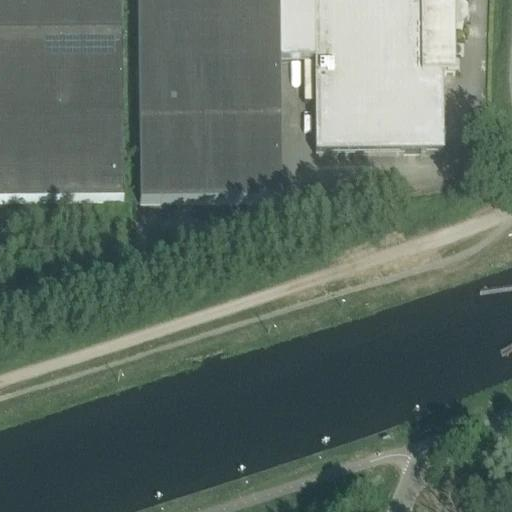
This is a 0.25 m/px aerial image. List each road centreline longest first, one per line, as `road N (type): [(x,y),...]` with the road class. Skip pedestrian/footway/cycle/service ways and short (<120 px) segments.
road 1 (track): [(511,214),(447,246),(0,383)]
road 2 (unclassified): [(400,511),(420,449),(511,419)]
